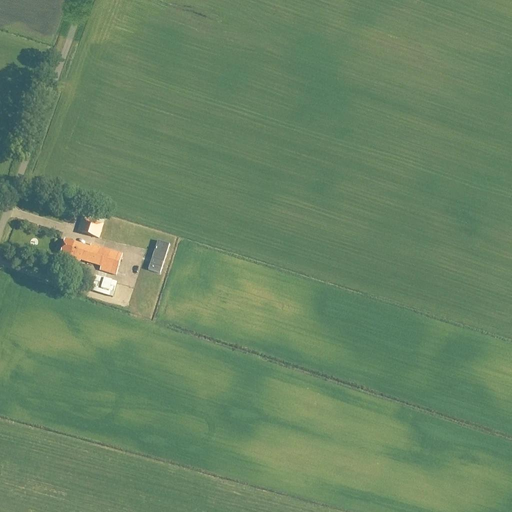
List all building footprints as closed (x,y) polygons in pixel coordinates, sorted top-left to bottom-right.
[(98,240),(105,219),(83,212),(76,233),(98,240)] [(89,249),(65,241),(60,256),(69,259),(68,263),(78,266),(80,262),(92,266),(98,249),(90,246),(89,249)] [(92,266),(91,270),(119,279),(126,257),(98,249),(92,266)] [(85,284),(87,279),(69,273),(67,279),(85,284)] [(111,299),(116,284),(95,278),(90,292),(111,299)]
